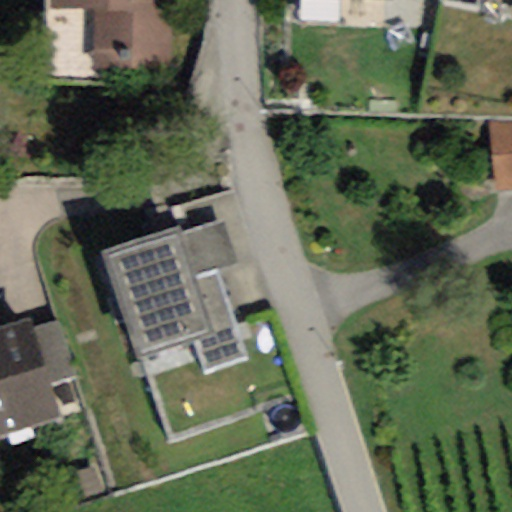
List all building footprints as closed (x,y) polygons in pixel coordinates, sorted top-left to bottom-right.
[(165,0),(53,0),(54,10),(166,8),(165,0)] [(388,0),(286,0),(286,4),(388,8),(388,0)] [(511,0),(507,0),(503,19),(511,20),(511,0)] [(52,25),(52,60),(94,61),(94,26),(52,25)] [(511,122),(488,121),(495,196),(511,194),(511,122)] [(179,236),(99,263),(137,370),(195,349),(205,377),(247,363),(217,275),(237,268),(222,226),(180,240),(179,236)] [(29,328),(0,337),(0,448),(62,430),(29,328)]
